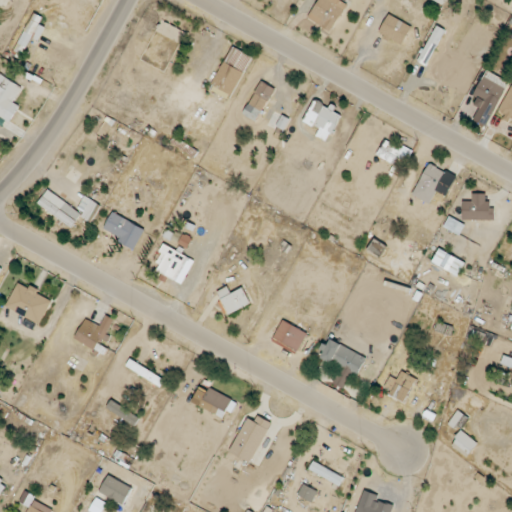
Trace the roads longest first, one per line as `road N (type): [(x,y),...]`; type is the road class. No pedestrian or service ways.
road 1 (residential): [(0,226),(404,451)]
road 2 (residential): [(511,175),(200,0)]
road 3 (residential): [(0,198),(58,128),(131,0)]
